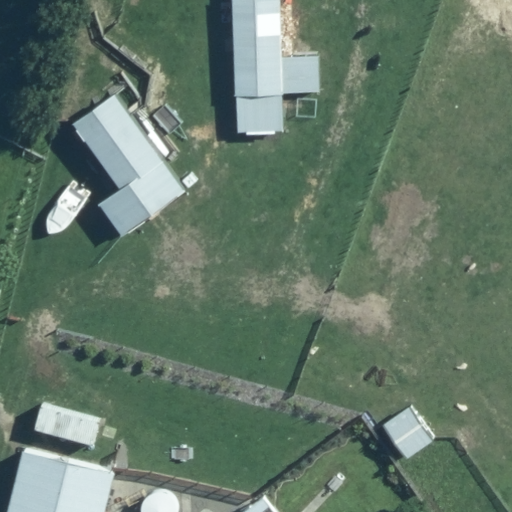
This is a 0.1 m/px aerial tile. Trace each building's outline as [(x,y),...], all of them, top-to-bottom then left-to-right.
[(284,130),(283,90),(320,89),(319,49),(282,50),(280,0),(230,0),(235,131),(284,130)] [(120,186),(98,201),(119,234),(183,191),(116,90),(74,117),(120,186)] [(407,401),(379,421),(404,458),(433,437),(407,401)] [(104,511),(116,468),(22,445),(5,511),(104,511)] [(273,511),(261,494),(236,511),(273,511)]
